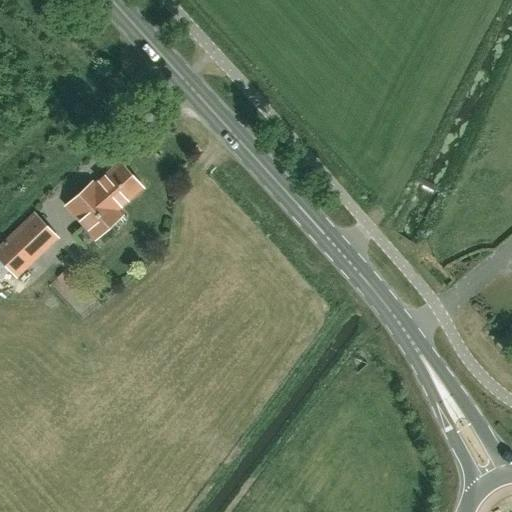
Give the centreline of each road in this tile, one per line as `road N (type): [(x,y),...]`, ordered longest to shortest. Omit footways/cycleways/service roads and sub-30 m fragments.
road 1 (primary): [(419,348),(106,0)]
road 2 (primary): [(419,348),(421,370),(470,468),(473,501)]
road 3 (primary): [(511,469),(419,348)]
